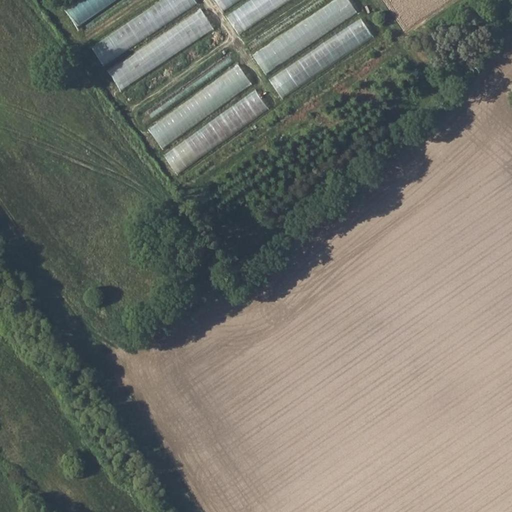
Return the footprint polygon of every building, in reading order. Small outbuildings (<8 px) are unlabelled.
[(78,26),(116,0),(78,0),(66,8),(78,26)] [(104,63),(200,5),(196,0),(164,0),(92,44),(104,63)] [(217,0),(223,9),(238,0),(217,0)] [(240,34),(292,0),(249,0),(227,14),(240,34)] [(350,0),(336,0),(254,53),(266,73),(359,13),(350,0)] [(205,11),(108,67),(120,87),(216,32),(205,11)] [(363,18),(270,78),(283,97),(375,37),(363,18)] [(241,65),(149,126),(162,146),(254,85),(241,65)] [(258,90),(165,153),(177,172),(271,109),(258,90)]
